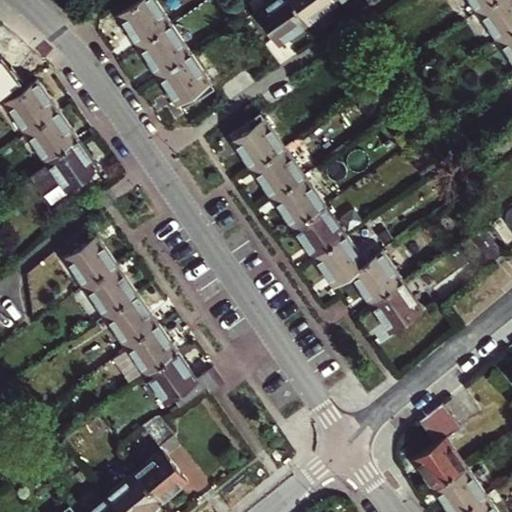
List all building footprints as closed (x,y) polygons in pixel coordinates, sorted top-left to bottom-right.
[(141,46),(175,23),(159,0),(141,0),(120,13),(141,46)] [(289,0),(273,0),(257,10),(279,45),(307,27),(289,0)] [(336,0),(289,0),(307,27),(340,5),(336,0)] [(469,0),(477,11),(492,0),(469,0)] [(497,39),(511,28),(511,0),(492,0),(477,11),(497,39)] [(141,46),(160,75),(194,53),(175,23),(141,46)] [(511,28),(497,39),(511,59),(511,28)] [(0,39),(0,83),(9,96),(35,76),(4,36),(0,39)] [(212,81),(194,53),(160,75),(178,103),(212,81)] [(38,81),(6,104),(26,133),(58,110),(38,81)] [(58,110),(26,133),(47,162),(79,140),(58,110)] [(233,141),(252,167),(286,144),(266,117),(233,141)] [(79,140),(47,162),(66,190),(98,167),(79,140)] [(286,144),(252,167),(273,196),(306,172),(286,144)] [(328,204),(306,172),(273,196),(295,228),(328,204)] [(351,235),(328,204),(295,228),(317,259),(351,235)] [(511,237),(497,215),(487,222),(505,247),(511,242),(511,237)] [(487,261),(505,248),(505,247),(487,222),(469,235),(487,261)] [(370,262),(351,235),(317,259),(336,286),(352,274),(370,262)] [(64,258),(83,286),(116,263),(96,236),(64,258)] [(385,251),(370,262),(352,274),(374,306),(406,283),(385,251)] [(83,286),(105,317),(138,294),(116,263),(83,286)] [(426,309),(406,283),(374,306),(393,332),(426,309)] [(127,348),(159,325),(138,294),(105,317),(127,348)] [(147,377),(179,354),(159,325),(127,348),(147,377)] [(175,397),(180,405),(204,388),(221,376),(222,375),(217,368),(198,381),(179,354),(147,377),(165,403),(175,397)] [(204,388),(207,393),(210,391),(213,395),(227,385),(221,376),(204,388)] [(180,405),(184,409),(207,393),(204,388),(180,405)] [(434,487),(467,464),(448,436),(462,427),(446,403),(423,422),(437,443),(415,458),(434,487)] [(174,430),(160,411),(154,412),(142,421),(158,442),(174,430)] [(117,432),(110,424),(103,429),(110,438),(117,432)] [(136,468),(161,499),(187,478),(162,447),(136,468)] [(434,487),(451,511),(461,511),(488,494),(467,464),(434,487)] [(145,511),(161,499),(136,468),(107,492),(122,511),(145,511)] [(82,511),(122,511),(107,492),(82,511)] [(499,511),(488,494),(461,511),(499,511)] [(76,511),(69,503),(58,511),(76,511)]
